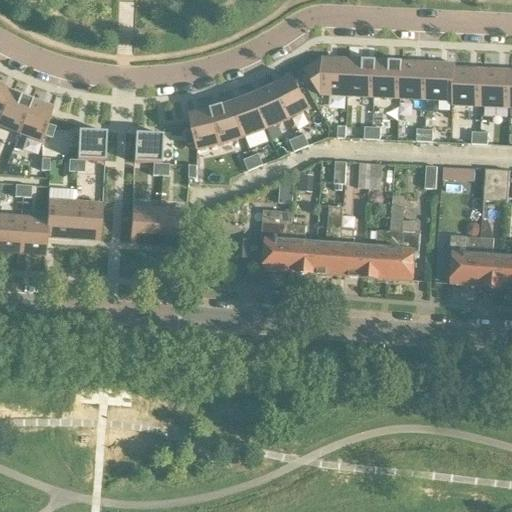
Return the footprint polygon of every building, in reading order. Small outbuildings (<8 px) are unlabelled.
[(322,60),(304,72),(320,97),(347,98),(349,61),(322,60)] [(349,61),(347,98),(374,100),(375,62),(349,61)] [(375,62),(374,100),(400,101),(402,63),(375,62)] [(402,63),(400,101),(427,102),(429,65),(402,63)] [(429,65),(427,102),(452,103),(453,103),(455,70),(455,66),(429,65)] [(452,103),(452,107),(482,109),(484,71),(466,71),(466,70),(458,70),(455,70),(453,103),(452,103)] [(511,72),(484,71),(482,109),(510,110),(511,76),(511,72)] [(281,84),(274,88),(275,90),(289,122),(309,111),(310,111),(292,78),(281,84)] [(262,94),(254,97),(255,99),(269,131),(288,122),(289,122),(275,90),(274,88),(262,94)] [(0,115),(9,96),(10,94),(2,90),(0,89),(0,115)] [(9,96),(0,115),(0,129),(16,136),(29,104),(29,102),(22,99),(11,95),(10,94),(9,96)] [(242,102),(234,105),(235,107),(245,140),(267,132),(269,131),(255,99),(254,97),(253,98),(242,102)] [(29,104),(16,136),(19,138),(41,145),(52,110),(50,110),(42,107),(32,103),(29,102),(29,104)] [(222,109),(213,111),(214,113),(224,146),(244,140),(245,140),(235,107),(234,105),(233,105),(222,109)] [(192,116),(190,117),(193,133),(196,145),(197,153),(199,152),(221,147),(224,146),(214,113),(213,111),(212,111),(201,114),(192,116)] [(48,126),(44,138),(52,140),(55,129),(48,126)] [(338,128),(337,140),(345,140),(346,128),(338,128)] [(372,142),(372,130),(364,129),(364,141),(372,142)] [(380,130),(372,130),(372,142),(380,142),(380,130)] [(78,132),(76,161),(104,163),(106,133),(78,132)] [(424,144),(425,132),(417,132),(416,144),(424,144)] [(425,132),(424,144),(433,145),(433,133),(425,132)] [(193,133),(185,135),(188,147),(196,145),(193,133)] [(134,134),(133,164),(160,165),(162,136),(134,134)] [(472,146),(480,147),(480,135),(472,134),(472,146)] [(488,135),(480,135),(480,147),(488,147),(488,135)] [(302,151),(309,148),(307,143),(304,137),(297,140),(302,151)] [(302,151),(297,140),(290,143),(294,154),(302,151)] [(258,156),(251,159),(255,170),(263,167),(258,156)] [(248,173),(255,170),(251,159),(243,162),(248,173)] [(41,161),(41,173),(49,173),(50,161),(41,161)] [(76,174),(77,162),(69,162),(68,174),(76,174)] [(77,162),(76,174),(84,175),(85,163),(77,162)] [(344,187),(345,164),(335,164),(334,186),(344,187)] [(160,178),(161,166),(153,166),(152,178),(160,178)] [(169,167),(161,166),(160,178),(168,179),(169,167)] [(370,190),(371,166),(360,166),(359,190),(370,190)] [(371,166),(370,190),(381,191),(383,167),(371,166)] [(189,168),(188,180),(196,180),(197,168),(189,168)] [(426,169),(425,191),(436,191),(437,169),(426,169)] [(459,183),(460,171),(442,170),(442,182),(459,183)] [(509,173),(485,171),(483,202),(507,204),(509,173)] [(280,184),(279,205),(292,205),(293,185),(280,184)] [(15,199),(23,200),(23,188),(15,187),(15,199)] [(23,188),(23,200),(31,200),(31,188),(23,188)] [(46,221),(44,240),(71,242),(74,204),(47,202),(46,221)] [(74,204),(71,242),(98,244),(101,206),(74,204)] [(133,208),(130,246),(157,248),(160,211),(133,208)] [(342,231),(343,209),(329,208),(327,245),(316,244),(313,277),(338,279),(342,231)] [(391,234),(388,282),(413,284),(415,254),(419,254),(420,236),(417,236),(402,235),(404,210),(393,209),(391,234)] [(160,211),(157,248),(174,250),(183,250),(186,218),(186,213),(160,211)] [(292,227),(293,215),(263,212),(262,241),(266,241),(264,273),(289,275),(292,227)] [(0,216),(0,254),(17,256),(20,218),(0,216)] [(20,218),(17,256),(43,258),(44,240),(46,221),(20,218)] [(174,250),(175,255),(201,257),(204,220),(186,218),(183,250),(174,250)] [(204,220),(201,257),(228,260),(231,222),(204,220)] [(306,228),(292,227),(289,275),(313,277),(316,244),(305,243),(306,228)] [(355,231),(342,231),(338,279),(363,281),(365,248),(354,247),(355,231)] [(391,234),(377,233),(376,248),(365,248),(363,281),(388,282),(391,234)] [(501,291),(503,258),(493,257),(494,241),(489,241),(489,237),(481,237),(481,240),(480,240),(476,289),(501,291)] [(476,289),(480,240),(451,238),(450,254),(454,254),(451,287),(476,289)] [(511,259),(503,259),(501,291),(511,291),(511,259)]
